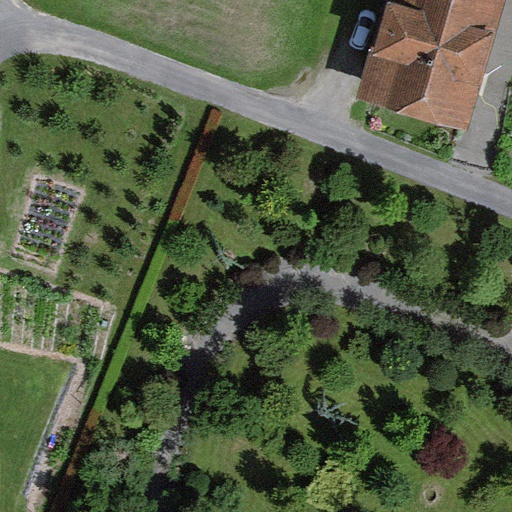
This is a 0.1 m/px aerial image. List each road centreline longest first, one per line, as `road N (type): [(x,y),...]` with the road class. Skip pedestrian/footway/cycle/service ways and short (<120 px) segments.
road 1 (track): [(511,203),(299,121),(46,35),(0,27)]
road 2 (track): [(152,511),(151,483),(187,363),(246,293),(310,270),(511,354)]
